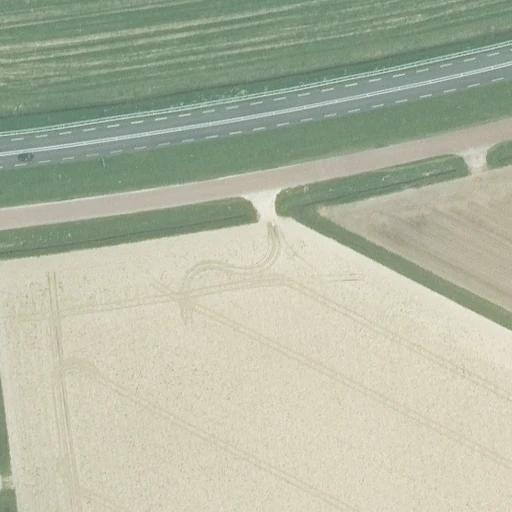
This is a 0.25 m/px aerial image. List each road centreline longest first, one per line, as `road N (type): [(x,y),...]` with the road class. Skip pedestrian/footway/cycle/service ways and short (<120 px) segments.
road 1 (primary): [(0,154),(301,110),(511,64)]
road 2 (unclassified): [(0,215),(260,183),(511,129)]
